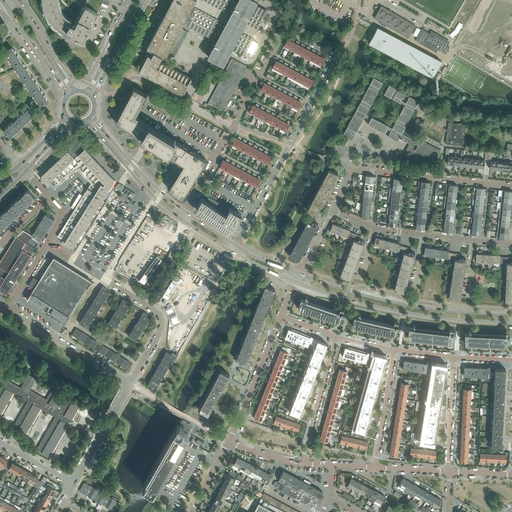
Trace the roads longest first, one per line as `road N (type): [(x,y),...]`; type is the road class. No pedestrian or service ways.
road 1 (residential): [(290,144),(337,58),(287,32),(233,124)]
road 2 (tertiary): [(294,281),(407,313),(511,322)]
road 3 (tertiary): [(511,314),(391,302),(297,274)]
road 4 (residential): [(349,171),(511,185)]
road 5 (residential): [(130,384),(161,319),(99,275),(99,263)]
road 6 (residential): [(130,384),(7,307)]
road 7 (tertiary): [(85,120),(181,219)]
road 8 (tertiary): [(185,212),(132,165),(92,113)]
road 9 (residential): [(228,441),(279,316)]
road 10 (residential): [(302,464),(338,336)]
